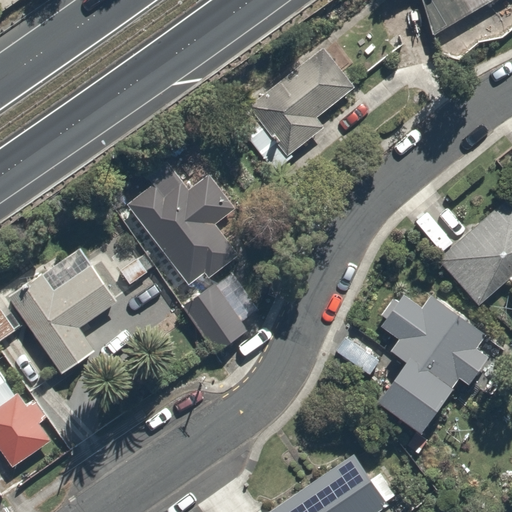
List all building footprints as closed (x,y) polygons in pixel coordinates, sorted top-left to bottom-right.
[(418,0),(392,0),(397,18),(422,11),(418,0)] [(453,0),(433,11),(444,31),(498,0),(453,0)] [(256,103),(293,155),(331,127),(329,124),(367,97),(333,48),(256,103)] [(185,305),(245,259),(222,229),(241,214),(214,179),(195,193),(169,159),(139,181),(147,191),(130,204),(186,276),(172,287),(185,305)] [(511,202),(445,262),(481,302),(511,275),(511,202)] [(8,299),(29,325),(55,361),(43,370),(54,385),(144,320),(88,242),(8,299)] [(29,325),(8,299),(0,287),(0,345),(0,346),(29,325)] [(419,364),(389,404),(434,437),(467,392),(461,388),(468,378),(482,387),(508,351),(432,296),(426,305),(413,296),(390,327),(403,337),(396,347),(419,364)] [(383,362),(347,341),(326,375),(361,397),(383,362)] [(0,444),(17,469),(60,439),(0,353),(0,444)] [(399,511),(354,453),(274,511),(399,511)]
